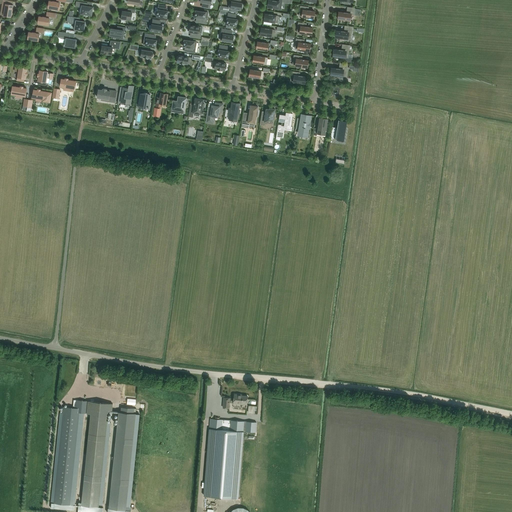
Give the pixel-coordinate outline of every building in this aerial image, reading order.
[(4,15),(11,16),(13,5),(11,5),(11,1),(4,0),(2,0),(2,3),(3,4),(2,10),(4,10),(4,15)] [(66,2),(65,0),(56,0),(56,2),(49,1),(48,8),(58,10),(60,1),(66,2)] [(229,0),(228,7),(231,8),(230,11),(237,12),(238,9),(241,10),(241,8),(242,9),(243,4),(242,4),(242,3),(239,2),(239,0),(229,0)] [(269,0),(268,0),(267,6),(278,8),(278,9),(281,10),(282,0),(275,0),(276,1),(273,0),(273,1),(269,0)] [(93,7),(92,7),(87,6),(88,3),(76,1),(75,6),(78,7),(81,7),(81,13),(84,14),(84,15),(88,15),(88,14),(92,15),(91,14),(92,7),(93,7)] [(157,14),(156,16),(167,18),(168,11),(165,10),(165,6),(158,5),(157,10),(155,10),(154,14),(157,14)] [(300,6),(299,16),(306,17),(310,18),(310,17),(314,18),(315,11),(311,11),(311,10),(308,10),(308,7),(300,6)] [(339,12),(338,18),(342,19),(346,20),(346,19),(350,20),(351,14),(354,14),(360,15),(360,10),(354,9),(355,8),(347,7),(347,12),(344,12),(344,13),(339,12)] [(122,11),(121,20),(121,19),(125,20),(126,19),(131,19),(132,12),(134,13),(135,9),(128,8),(127,11),(122,11)] [(195,10),(194,17),(197,17),(196,22),(206,24),(208,13),(195,10)] [(56,14),(47,12),(46,17),(39,16),(38,23),(48,25),(50,16),(55,17),(56,14)] [(228,13),(226,24),(236,26),(237,19),(234,19),(235,14),(228,13)] [(265,14),(264,20),(277,22),(278,16),(272,15),(272,14),(269,14),(265,14)] [(68,16),(67,22),(71,22),(71,21),(76,22),(75,29),(84,31),(85,26),(84,26),(85,22),(80,21),(80,18),(68,16)] [(151,29),(151,31),(161,32),(161,31),(162,31),(163,27),(162,27),(162,26),(159,25),(160,21),(152,19),(152,25),(149,24),(149,29),(151,29)] [(303,34),(307,34),(311,34),(312,28),(308,27),(306,26),(306,23),(298,22),(297,32),(304,33),(303,34)] [(116,29),(111,28),(111,31),(110,30),(109,36),(122,38),(123,30),(125,30),(125,27),(117,26),(116,29)] [(188,26),(187,33),(190,33),(189,38),(198,39),(201,28),(188,26)] [(336,30),(335,37),(340,38),(344,39),(344,38),(350,39),(352,27),(345,26),(344,31),(341,31),(336,30)] [(44,29),(37,28),(36,33),(29,32),(27,39),(38,41),(39,32),(43,33),(44,29)] [(265,28),(261,28),(260,34),(273,36),(275,30),(268,29),(268,28),(265,28)] [(222,29),(220,40),(232,42),(232,41),(233,41),(234,37),(233,36),(233,35),(230,35),(231,30),(222,29)] [(58,31),(57,37),(65,38),(66,38),(65,45),(68,45),(68,46),(75,47),(76,39),(74,39),(74,34),(58,31)] [(145,33),(143,45),(155,47),(157,40),(153,39),(154,35),(145,33)] [(301,50),(304,50),(305,50),(309,51),(310,44),(306,43),(304,43),(304,40),(296,38),(295,48),(301,49),(301,50)] [(184,40),(183,46),(186,47),(185,51),(194,53),(196,42),(184,40)] [(112,47),(115,48),(119,49),(120,42),(111,41),(110,47),(102,45),(101,53),(104,53),(104,54),(108,55),(108,54),(111,55),(112,47)] [(257,42),(256,48),(267,50),(268,43),(265,43),(265,42),(262,42),(257,42)] [(334,49),(333,56),(337,56),(337,57),(341,57),(348,58),(350,45),(342,44),(342,50),(339,49),(339,50),(334,49)] [(219,45),(218,56),(228,58),(229,51),(226,51),(227,46),(219,45)] [(140,49),(139,56),(144,57),(143,58),(148,59),(148,57),(151,58),(151,57),(152,57),(153,52),(152,52),(152,51),(140,49)] [(177,56),(176,61),(177,61),(177,62),(180,62),(180,64),(184,64),(184,63),(189,64),(190,57),(178,55),(178,56),(177,56)] [(254,55),(253,62),(266,64),(267,58),(261,57),(261,56),(258,56),(254,55)] [(303,66),(304,66),(307,67),(308,60),(304,60),(304,59),(301,59),(302,56),(294,55),(292,65),(299,66),(303,67),(303,66)] [(213,61),(212,68),(217,69),(217,70),(222,71),(222,70),(225,70),(225,69),(226,69),(227,65),(226,64),(226,63),(213,61)] [(331,68),(330,74),(335,75),(338,76),(339,75),(345,76),(347,64),(340,63),(339,68),(336,68),(336,69),(331,68)] [(18,73),(17,80),(24,82),(24,78),(25,78),(26,74),(27,74),(27,72),(27,68),(19,67),(19,68),(16,68),(15,73),(18,73)] [(250,69),(249,76),(260,78),(261,71),(257,71),(257,70),(254,70),(250,69)] [(39,76),(38,80),(39,81),(39,84),(45,85),(47,78),(52,79),(53,74),(47,73),(47,72),(40,70),(39,74),(38,74),(38,76),(39,76)] [(301,83),(305,83),(306,77),(302,76),(299,75),(300,72),(292,71),(290,81),(297,82),(297,83),(301,83)] [(65,79),(61,78),(60,86),(64,87),(63,90),(69,91),(69,88),(74,89),(74,86),(75,87),(76,83),(75,83),(75,81),(68,79),(65,78),(65,79)] [(127,85),(126,88),(120,87),(118,103),(121,104),(120,104),(130,105),(131,99),(130,99),(131,95),(132,95),(133,86),(127,85)] [(23,88),(23,87),(20,86),(20,87),(13,86),(11,94),(16,95),(16,97),(21,98),(21,95),(25,96),(26,88),(23,88)] [(115,102),(116,91),(106,90),(106,89),(103,88),(103,89),(97,88),(97,93),(98,93),(97,97),(101,98),(101,100),(115,102)] [(51,92),(47,92),(40,90),(38,89),(37,90),(34,89),(33,97),(36,98),(36,101),(41,102),(41,99),(46,100),(46,98),(50,99),(51,92)] [(139,91),(136,105),(139,105),(139,107),(143,108),(143,106),(149,107),(149,103),(150,95),(147,94),(147,93),(144,92),(139,91)] [(161,92),(160,97),(159,100),(156,100),(155,106),(161,106),(162,103),(166,104),(166,101),(168,101),(169,97),(167,97),(168,93),(161,92)] [(173,100),(171,109),(184,111),(186,97),(178,96),(177,103),(173,102),(173,100)] [(194,105),(190,104),(188,116),(193,117),(193,112),(201,114),(202,108),(204,108),(204,104),(202,104),(203,99),(202,99),(203,99),(200,98),(199,99),(195,98),(195,101),(194,101),(194,104),(194,105)] [(226,109),(225,116),(226,116),(226,119),(229,119),(229,120),(230,119),(237,121),(236,121),(237,121),(238,113),(239,109),(240,103),(239,103),(234,102),(233,108),(231,108),(229,108),(229,110),(226,109)] [(208,107),(205,121),(211,122),(212,116),(217,117),(218,112),(221,113),(222,104),(215,103),(214,106),(212,105),(212,108),(208,107)] [(243,112),(241,124),(249,125),(249,122),(255,123),(256,116),(257,116),(258,111),(257,111),(258,106),(250,105),(249,113),(243,112)] [(266,109),(266,111),(265,115),(261,115),(260,125),(264,125),(265,121),(267,121),(267,122),(272,123),(273,118),(274,118),(275,114),(274,114),(275,109),(270,108),(269,109),(266,109)] [(279,121),(276,136),(280,137),(283,137),(284,126),(290,127),(291,122),(292,122),(292,123),(293,118),(292,118),(292,113),(292,114),(286,113),(286,112),(286,115),(279,114),(279,121)] [(299,129),(298,133),(308,134),(311,116),(301,114),(300,124),(296,123),(295,129),(299,129)] [(314,128),(313,135),(316,135),(317,133),(324,135),(325,131),(326,131),(328,121),(327,121),(327,120),(319,118),(319,120),(318,119),(317,128),(314,128)] [(335,139),(337,139),(343,140),(346,121),(339,120),(339,119),(338,119),(337,128),(332,127),(332,126),(330,138),(331,138),(335,139)] [(224,398),(223,407),(229,408),(229,404),(233,404),(246,405),(247,396),(241,395),(241,394),(234,394),(233,400),(230,400),(230,398),(224,398)] [(109,437),(104,436),(107,411),(111,411),(112,403),(102,402),(93,402),(76,400),(75,408),(64,407),(54,503),(51,503),(50,508),(73,510),(73,505),(70,505),(79,412),(90,413),(81,506),(79,505),(78,510),(94,511),(103,511),(104,508),(97,507),(100,482),(105,483),(105,477),(100,477),(103,447),(104,441),(109,442),(109,437)] [(108,508),(107,511),(129,511),(130,510),(139,417),(135,417),(135,414),(133,413),(134,409),(121,407),(121,412),(118,412),(109,508),(108,508)] [(209,424),(204,495),(224,497),(238,498),(239,486),(243,439),(244,431),(255,432),(256,425),(256,422),(247,421),(240,421),(233,420),(219,419),(210,418),(209,424)]
